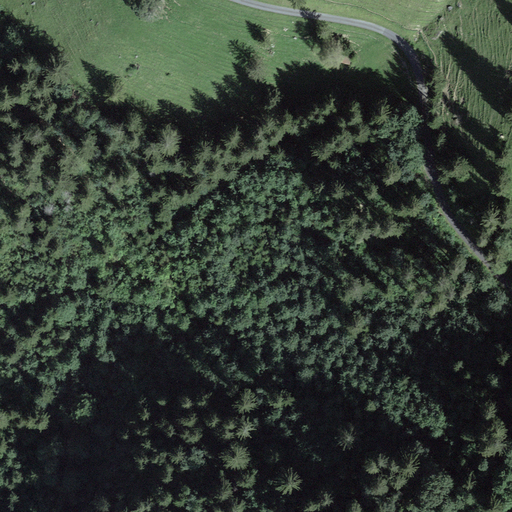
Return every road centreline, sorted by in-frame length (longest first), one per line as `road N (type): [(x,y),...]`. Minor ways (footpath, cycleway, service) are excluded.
road 1 (unclassified): [(511,291),(436,193),(417,90),(394,39),(235,0)]
road 2 (unclassified): [(464,511),(487,488),(506,442),(504,382),(511,369)]
